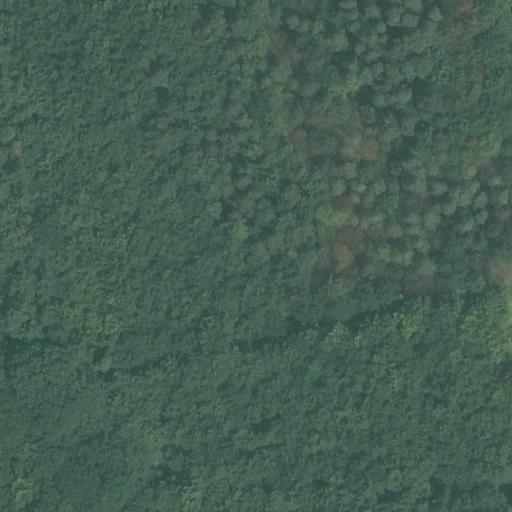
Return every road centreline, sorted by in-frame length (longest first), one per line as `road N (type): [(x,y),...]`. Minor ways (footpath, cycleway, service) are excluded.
road 1 (track): [(511,275),(499,285),(0,399)]
road 2 (track): [(98,377),(17,0)]
